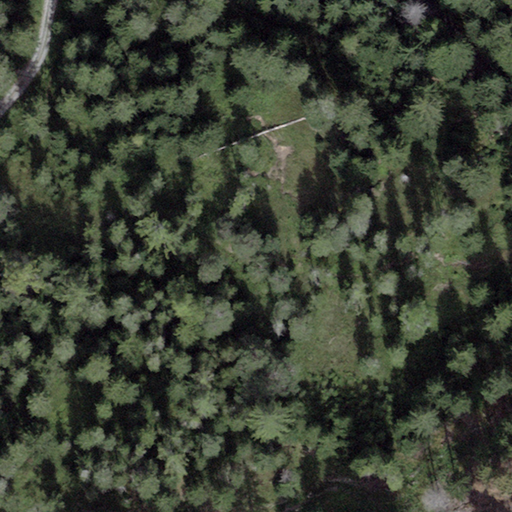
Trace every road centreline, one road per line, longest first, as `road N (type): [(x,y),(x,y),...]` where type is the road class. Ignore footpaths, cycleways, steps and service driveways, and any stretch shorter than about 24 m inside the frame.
road 1 (track): [(424,0),(511,93)]
road 2 (track): [(0,105),(46,53),(52,0)]
